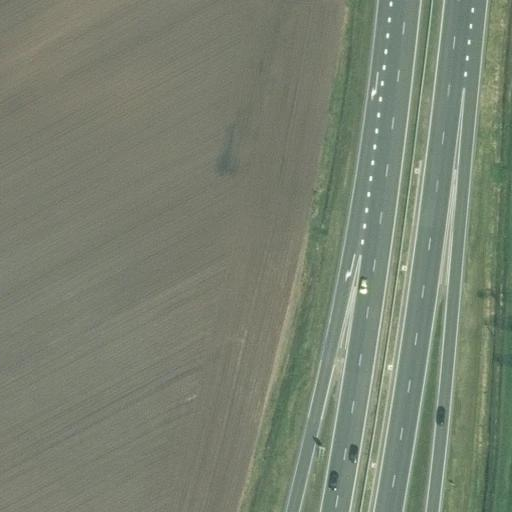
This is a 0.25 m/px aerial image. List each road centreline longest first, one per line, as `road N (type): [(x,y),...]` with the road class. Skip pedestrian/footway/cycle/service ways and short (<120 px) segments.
road 1 (trunk): [(388,511),(448,90)]
road 2 (trunk): [(431,511),(454,287),(448,90)]
road 3 (trunk): [(375,257),(331,347),(293,511)]
road 4 (trunk): [(406,0),(375,257)]
road 5 (trunk): [(375,257),(334,511)]
